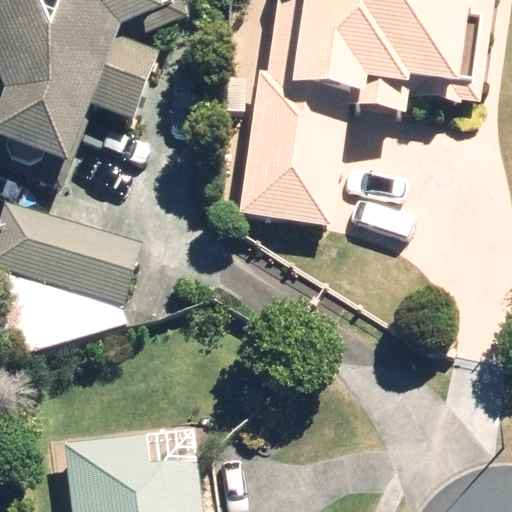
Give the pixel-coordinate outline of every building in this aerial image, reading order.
[(0,0),(0,181),(66,195),(88,137),(129,152),(162,66),(133,55),(180,34),(164,0),(0,0)] [(277,0),(269,85),(255,83),(239,236),(327,245),(339,131),(405,137),(408,111),(484,118),(495,0),(277,0)] [(134,253),(0,217),(0,292),(2,293),(115,323),(134,253)] [(115,323),(2,293),(0,307),(0,379),(122,336),(115,323)] [(199,511),(195,473),(154,478),(150,443),(61,453),(68,511),(199,511)]
